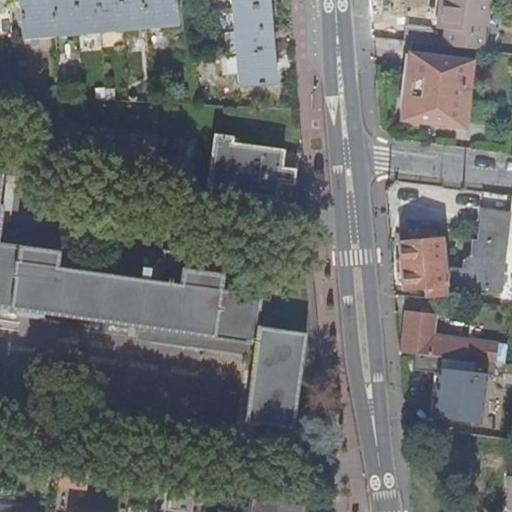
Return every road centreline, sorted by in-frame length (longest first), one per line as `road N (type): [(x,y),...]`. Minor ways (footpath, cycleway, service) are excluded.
road 1 (tertiary): [(348,157),(384,511)]
road 2 (residential): [(348,157),(511,175)]
road 3 (tertiary): [(333,0),(348,157)]
